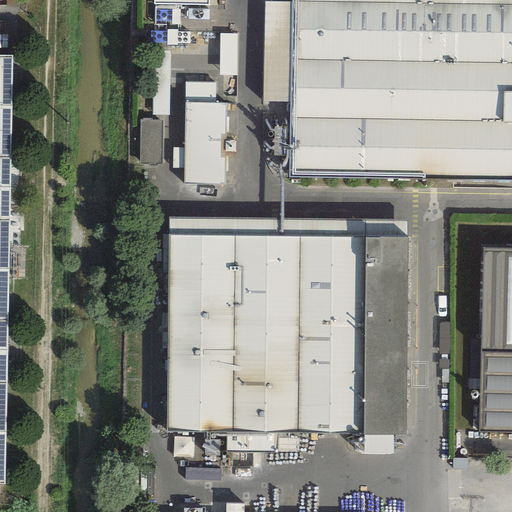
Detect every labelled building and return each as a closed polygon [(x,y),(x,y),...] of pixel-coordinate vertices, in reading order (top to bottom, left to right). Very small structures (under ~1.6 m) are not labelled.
[(511,0),(291,0),(292,2),(290,102),(289,177),(511,181),(511,0)] [(260,102),(290,102),(292,2),(262,2),(260,102)] [(237,34),(219,34),(218,76),(236,76),(237,34)] [(168,52),(151,52),(151,115),(168,115),(168,52)] [(12,58),(0,57),(0,484),(3,484),(12,58)] [(185,82),(184,103),(214,103),(215,83),(185,82)] [(214,103),(184,103),(184,148),(183,168),(183,184),(224,184),(224,103),(214,103)] [(142,120),(139,120),(139,164),(147,164),(147,166),(155,166),(155,164),(161,164),(161,121),(151,120),(151,118),(142,118),(142,120)] [(183,168),(184,148),(172,148),(171,168),(183,168)] [(408,236),(166,234),(166,429),(405,433),(408,236)] [(511,251),(482,251),(478,433),(511,433),(511,251)]
